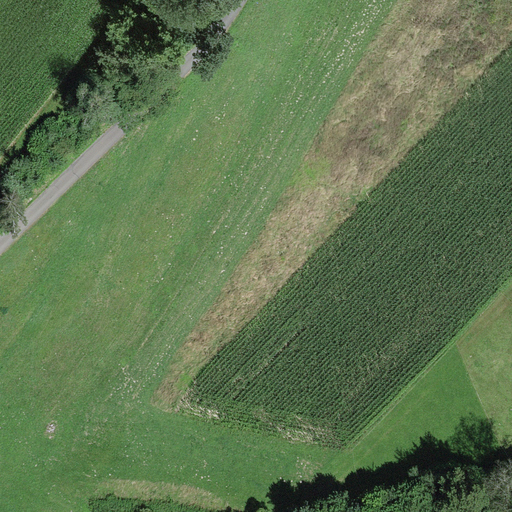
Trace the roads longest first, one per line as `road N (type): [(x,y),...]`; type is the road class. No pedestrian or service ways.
road 1 (track): [(0,239),(164,81),(228,0)]
road 2 (track): [(511,286),(358,450)]
